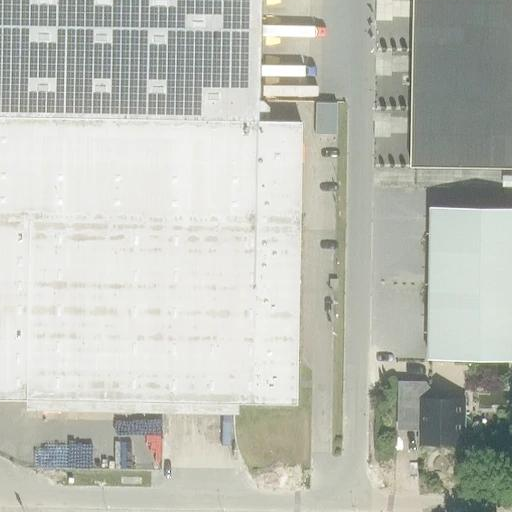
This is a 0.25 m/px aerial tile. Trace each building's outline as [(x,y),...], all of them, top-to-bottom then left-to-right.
[(0,0),(0,399),(296,405),(300,121),(268,121),(268,108),(262,101),(258,101),(259,0),(0,0)] [(511,168),(511,0),(414,0),(412,167),(511,168)] [(315,101),(314,133),(336,133),(336,101),(315,101)] [(511,360),(511,208),(432,207),(429,359),(511,360)] [(464,401),(423,400),(424,384),(401,384),(400,428),(422,428),(422,442),(463,443),(464,401)]
